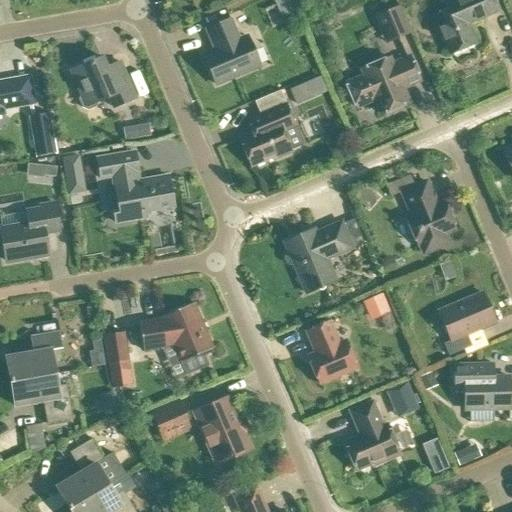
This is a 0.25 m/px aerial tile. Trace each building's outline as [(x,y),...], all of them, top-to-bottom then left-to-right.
[(467,24),(496,12),(490,0),(451,0),(443,4),(446,11),(432,16),(449,55),(475,44),(467,24)] [(373,16),(385,44),(410,33),(398,5),(373,16)] [(215,86),(259,67),(246,37),(238,40),(230,20),(206,31),(214,50),(203,55),(215,86)] [(363,76),(346,84),(356,108),(373,101),(379,115),(407,103),(402,89),(419,81),(409,57),(391,65),(389,59),(361,71),(363,76)] [(80,94),(78,100),(81,109),(87,111),(95,108),(97,102),(108,97),(113,108),(135,99),(119,63),(106,68),(101,58),(70,71),(80,94)] [(325,92),(318,76),(288,90),(294,105),(325,92)] [(0,115),(3,115),(2,109),(33,104),(28,78),(0,83),(0,115)] [(302,145),(285,104),(247,120),(253,133),(238,139),(250,167),(275,156),(276,159),(291,153),(290,150),(302,145)] [(27,118),(35,158),(56,154),(48,114),(27,118)] [(148,124),(135,127),(137,139),(150,137),(148,124)] [(511,171),(511,146),(503,151),(511,171)] [(146,212),(173,207),(168,177),(137,182),(135,173),(138,173),(134,153),(96,160),(99,179),(112,177),(117,205),(111,206),(114,223),(147,217),(146,212)] [(62,161),(66,182),(83,178),(79,158),(62,161)] [(41,166),(39,181),(53,182),(55,168),(41,166)] [(441,237),(441,236),(454,230),(443,203),(435,206),(425,182),(401,193),(411,216),(405,219),(417,246),(422,244),(423,246),(424,247),(425,248),(427,249),(428,249),(431,250),(432,250),(434,249),(436,249),(438,247),(439,246),(440,245),(441,244),(441,242),(441,240),(441,238),(441,237)] [(44,235),(59,232),(54,204),(38,206),(39,209),(25,212),(27,225),(0,230),(0,236),(4,262),(47,254),(44,235)] [(326,260),(351,249),(340,223),(315,234),(313,230),(283,243),(288,253),(285,256),(284,260),(285,264),(289,266),(293,266),(305,294),(335,281),(326,260)] [(361,302),(369,320),(389,312),(381,293),(361,302)] [(466,336),(494,324),(481,294),(438,312),(450,341),(443,345),(448,356),(471,347),(466,336)] [(173,379),(184,374),(207,364),(204,357),(213,353),(211,350),(212,349),(193,304),(160,318),(161,320),(138,323),(142,351),(160,348),(173,379)] [(319,385),(356,369),(344,341),(338,344),(329,322),(305,332),(314,354),(307,357),(319,385)] [(5,358),(10,382),(54,375),(52,362),(62,360),(57,334),(31,339),(34,353),(5,358)] [(108,367),(128,364),(123,335),(103,338),(108,367)] [(100,341),(91,343),(93,353),(101,351),(100,341)] [(464,411),(509,410),(508,377),(492,378),(491,364),(454,365),(454,391),(464,391),(464,411)] [(418,377),(424,391),(436,385),(430,372),(418,377)] [(54,375),(10,382),(14,407),(42,402),(46,425),(72,420),(66,385),(56,387),(54,375)] [(385,391),(396,418),(417,409),(406,382),(385,391)] [(217,463),(249,450),(227,399),(196,412),(193,418),(212,461),(217,463)] [(177,400),(149,411),(162,443),(190,432),(177,400)] [(360,436),(344,443),(356,471),(372,464),(373,467),(399,456),(397,453),(392,439),(386,425),(382,427),(372,405),(350,414),(360,436)] [(41,421),(25,425),(31,450),(47,445),(41,421)] [(447,468),(435,438),(420,444),(432,474),(447,468)] [(81,473),(56,488),(69,509),(107,486),(124,475),(111,454),(102,459),(91,440),(69,453),(81,473)] [(473,444),(452,453),(457,465),(478,456),(473,444)] [(149,488),(157,502),(168,495),(160,482),(149,488)] [(114,497),(107,486),(69,509),(70,511),(134,511),(122,492),(114,497)] [(281,511),(278,511),(265,511),(255,487),(233,496),(239,511),(281,511)] [(207,506),(209,511),(223,511),(224,511),(220,501),(207,506)]
